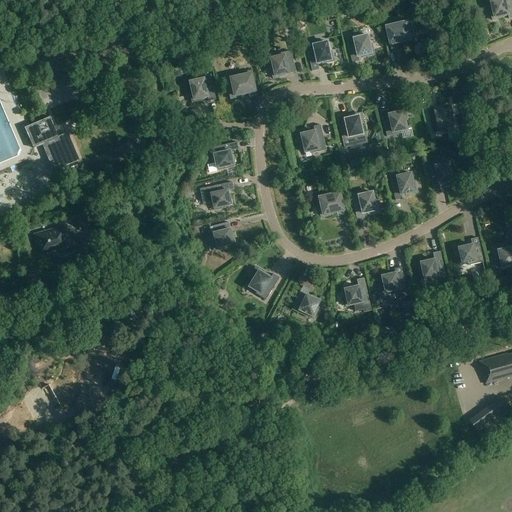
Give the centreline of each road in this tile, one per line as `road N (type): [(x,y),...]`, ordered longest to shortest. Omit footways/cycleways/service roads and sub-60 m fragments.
road 1 (residential): [(511,183),(378,250),(313,259),(291,250),(271,217),(260,125)]
road 2 (residential): [(260,125),(266,107),(287,91),(441,76),(511,46)]
road 3 (unclassified): [(326,375),(511,311)]
road 4 (residential): [(326,375),(190,292)]
